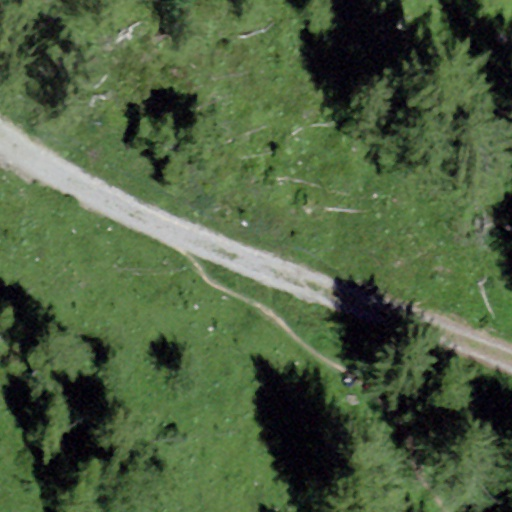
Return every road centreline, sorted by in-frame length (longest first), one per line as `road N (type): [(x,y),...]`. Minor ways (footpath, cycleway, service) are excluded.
road 1 (track): [(511,356),(183,216)]
road 2 (track): [(183,216),(0,125)]
